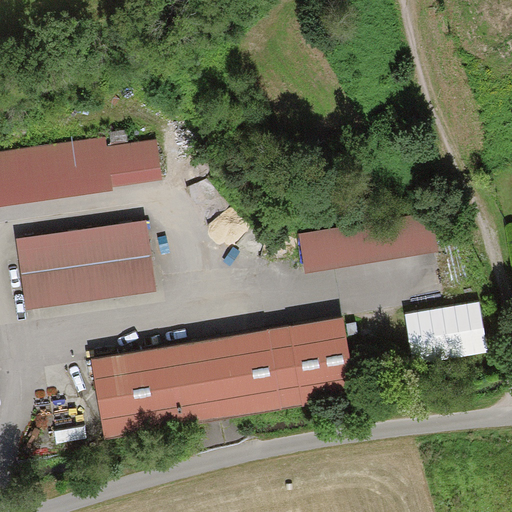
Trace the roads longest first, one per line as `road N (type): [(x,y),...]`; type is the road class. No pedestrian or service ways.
road 1 (unclassified): [(511,414),(232,453),(37,511)]
road 2 (track): [(511,356),(489,231),(428,94),(405,0)]
